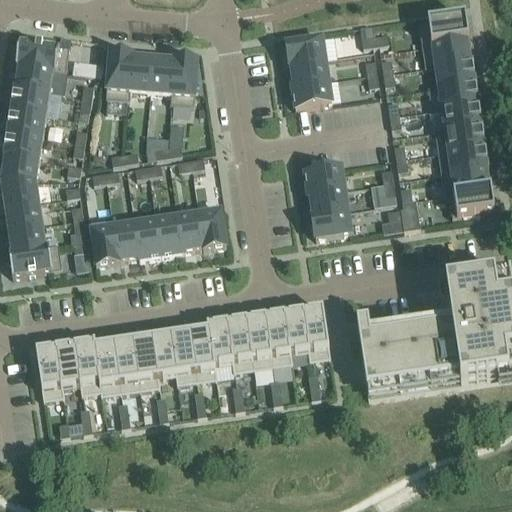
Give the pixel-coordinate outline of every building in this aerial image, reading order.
[(419,30),(422,53),(468,46),(470,46),(466,23),(419,30)] [(388,40),(375,42),(376,52),(389,50),(388,40)] [(364,54),(376,52),(375,42),(362,44),(364,54)] [(322,44),(287,49),(290,71),(326,66),(322,44)] [(471,66),(468,46),(422,53),(425,75),(435,74),(435,73),(471,67),(471,66)] [(16,72),(19,72),(19,71),(54,77),(53,78),(66,79),(70,55),(20,47),(16,72)] [(132,63),(133,63),(133,62),(110,60),(106,105),(130,107),(130,98),(129,97),(132,63)] [(151,99),(154,65),(133,63),(132,63),(129,97),(130,98),(151,99)] [(175,66),(174,66),(154,65),(151,99),(172,101),(175,66)] [(174,65),(174,66),(175,66),(172,101),(171,110),(194,112),(198,67),(174,65)] [(290,72),(291,72),(294,92),(292,92),(292,93),(329,87),(326,66),(290,71),(290,72)] [(384,80),(393,79),(392,66),(382,67),(384,80)] [(472,66),(471,66),(471,67),(435,73),(435,74),(438,93),(438,94),(476,88),(472,66)] [(368,81),(377,80),(376,67),(366,69),(368,81)] [(86,81),(96,83),(98,70),(88,68),(86,81)] [(50,99),(53,78),(54,77),(19,71),(19,72),(16,93),(16,94),(50,99)] [(393,79),(384,80),(386,93),(395,92),(393,79)] [(377,80),(368,81),(370,94),(379,93),(377,80)] [(329,87),(292,93),(296,115),(332,110),(329,87)] [(479,110),(476,88),(438,94),(438,93),(428,94),(432,118),(441,116),(441,115),(479,110)] [(92,105),(94,93),(84,91),(82,104),(92,105)] [(47,122),(50,99),(16,94),(16,93),(15,93),(11,116),(47,122)] [(92,105),(82,104),(80,117),(90,118),(92,105)] [(390,123),(400,121),(398,109),(388,110),(390,123)] [(482,131),(479,110),(441,115),(441,116),(444,136),(444,137),(482,131)] [(43,144),(47,122),(11,116),(8,139),(43,144)] [(400,121),(390,123),(392,136),(402,134),(400,121)] [(485,152),(482,131),(444,137),(444,136),(435,137),(438,159),(485,152)] [(85,151),(87,138),(77,136),(75,149),(85,151)] [(40,167),(43,144),(8,139),(4,162),(5,162),(5,161),(40,167)] [(169,144),(168,154),(181,152),(182,152),(182,146),(169,144)] [(75,149),(73,162),(83,163),(85,151),(75,149)] [(396,166),(406,164),(404,151),(394,153),(396,166)] [(168,154),(170,163),(183,162),(181,152),(168,154)] [(489,175),(485,152),(438,159),(441,181),(487,174),(487,175),(489,175)] [(168,154),(155,156),(157,165),(170,163),(168,154)] [(126,170),(139,168),(137,158),(124,160),(126,170)] [(124,160),(111,162),(113,172),(126,170),(124,160)] [(37,188),(40,167),(5,161),(5,162),(1,188),(37,188)] [(191,166),(193,176),(205,174),(204,164),(191,166)] [(406,164),(396,166),(398,179),(408,177),(406,164)] [(191,166),(178,168),(180,178),(193,176),(191,166)] [(80,183),(82,173),(69,171),(67,181),(80,183)] [(150,183),(163,181),(161,171),(148,173),(150,183)] [(148,173),(135,175),(137,185),(150,183),(148,173)] [(308,197),(308,202),(345,196),(342,174),(305,179),(308,197)] [(490,195),(487,175),(487,174),(441,181),(444,203),(449,202),(449,201),(490,195)] [(384,190),(394,189),(392,176),(382,177),(384,190)] [(106,179),(107,189),(120,187),(118,177),(106,179)] [(106,179),(93,181),(94,191),(107,189),(106,179)] [(40,209),(37,188),(1,188),(5,214),(40,209)] [(394,189),(384,190),(386,203),(396,202),(394,189)] [(80,203),(79,193),(66,195),(67,205),(80,203)] [(401,195),(403,208),(412,207),(411,194),(401,195)] [(492,195),(490,195),(449,201),(449,202),(452,224),(495,218),(492,195)] [(311,202),(314,222),(312,222),(313,223),(348,217),(345,196),(308,202),(311,202)] [(43,231),(40,209),(5,214),(9,236),(43,231)] [(84,225),(82,212),(72,214),(74,227),(84,225)] [(402,226),(415,224),(414,214),(401,216),(402,226)] [(401,216),(388,218),(389,228),(402,226),(401,216)] [(204,256),(227,252),(221,217),(199,220),(204,256)] [(313,223),(316,245),(351,240),(348,217),(313,223)] [(184,258),(203,255),(203,256),(204,256),(199,220),(178,223),(183,260),(184,260),(184,258)] [(178,261),(183,260),(178,223),(156,227),(162,263),(178,261)] [(84,225),(74,227),(76,240),(85,238),(84,225)] [(149,265),(162,263),(156,227),(135,230),(140,266),(149,265)] [(120,267),(139,264),(139,266),(140,266),(135,230),(114,233),(119,268),(120,268),(120,267)] [(46,253),(43,231),(9,236),(12,258),(12,259),(46,254),(46,253)] [(96,272),(119,268),(114,233),(91,236),(96,272)] [(79,262),(89,261),(87,248),(77,249),(79,262)] [(58,251),(46,253),(46,254),(12,259),(12,258),(9,258),(13,283),(62,276),(58,251)] [(511,384),(511,291),(511,285),(447,295),(450,317),(424,321),(425,329),(416,331),(414,320),(413,320),(414,331),(370,338),(369,329),(357,331),(369,406),(511,384)] [(324,316),(304,319),(310,359),(308,359),(310,368),(331,365),(324,316)] [(310,359),(304,319),(285,321),(291,362),(292,361),(308,359),(310,359)] [(291,362),(285,321),(266,324),(273,374),(293,371),(292,361),(291,362)] [(273,374),(266,324),(247,327),(254,377),(273,374)] [(254,377),(247,327),(228,330),(234,370),(233,370),(234,380),(254,377)] [(234,370),(228,330),(207,333),(208,337),(209,337),(215,373),(216,373),(233,370),(234,370)] [(209,337),(208,337),(190,339),(198,389),(218,386),(216,373),(215,373),(209,337)] [(198,389),(190,339),(171,342),(177,382),(176,382),(178,392),(198,389)] [(177,382),(171,342),(152,345),(158,385),(159,385),(176,382),(177,382)] [(158,385),(152,345),(133,348),(141,397),(161,395),(159,385),(158,385)] [(141,397),(133,348),(114,351),(122,400),(141,397)] [(95,354),(96,353),(96,350),(76,352),(82,393),(81,393),(82,402),(101,399),(102,399),(95,354)] [(122,400),(114,351),(96,353),(95,354),(102,399),(101,399),(102,403),(122,400)] [(82,393),(76,352),(57,355),(63,395),(64,395),(81,393),(82,393)] [(63,395),(57,355),(37,358),(44,408),(65,405),(64,395),(63,395)] [(308,382),(310,394),(319,392),(317,381),(308,382)] [(271,387),(272,399),(281,398),(279,386),(271,387)] [(232,393),(234,405),(243,404),(241,392),(232,393)] [(321,404),(319,392),(310,394),(312,406),(321,405),(321,404)] [(195,399),(196,411),(205,409),(203,397),(195,399)] [(283,410),(281,398),(272,399),(274,411),(274,412),(283,411),(283,410)] [(157,404),(158,416),(167,415),(165,403),(157,404)] [(245,416),(243,404),(234,405),(236,417),(236,418),(245,416)] [(119,410),(120,422),(129,421),(127,409),(119,410)] [(207,421),(205,409),(196,411),(198,422),(198,423),(207,422),(207,421)] [(80,416),(82,428),(91,426),(89,414),(80,416)] [(169,427),(167,415),(158,416),(160,428),(160,429),(169,428),(169,427)] [(131,432),(129,421),(120,422),(122,434),(122,435),(131,433),(131,432)] [(93,438),(91,426),(82,428),(84,439),(84,440),(93,439),(93,438)] [(61,443),(61,444),(70,442),(70,441),(68,430),(59,431),(61,443)]
